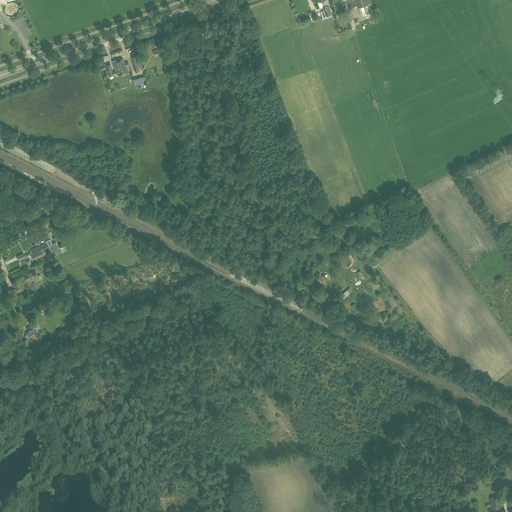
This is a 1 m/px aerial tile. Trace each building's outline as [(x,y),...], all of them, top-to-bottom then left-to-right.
[(318,0),(319,2),(322,1),(322,3),(322,4),(325,11),(326,16),(331,14),(331,13),(326,0),(318,0)] [(18,6),(17,5),(16,4),(15,3),(14,3),(13,3),(12,3),(11,3),(10,3),(9,3),(8,4),(7,5),(6,6),(5,6),(5,8),(5,9),(5,10),(5,11),(5,12),(5,13),(6,14),(7,15),(8,16),(9,16),(10,17),(11,17),(12,17),(13,17),(14,17),(15,16),(16,16),(17,15),(18,14),(18,13),(19,12),(19,11),(19,10),(19,9),(19,8),(18,6)] [(139,71),(135,56),(131,57),(135,72),(139,71)] [(128,73),(126,66),(129,65),(128,63),(124,63),(123,58),(112,61),(115,71),(112,71),(110,65),(106,66),(109,76),(113,75),(117,74),(118,75),(128,73)] [(143,75),(144,77),(155,73),(153,68),(148,69),(150,73),(143,75)] [(142,81),(141,77),(133,80),(135,86),(143,84),(142,81)] [(114,198),(101,192),(99,197),(111,203),(114,198)] [(49,237),(46,230),(43,232),(43,230),(37,233),(39,237),(44,235),(46,238),(49,237)] [(32,252),(25,255),(24,254),(17,257),(18,260),(30,255),(32,258),(42,254),(40,249),(49,245),(53,255),(56,254),(62,251),(60,247),(58,248),(56,242),(52,244),(50,240),(46,241),(47,243),(31,250),(32,252)] [(35,270),(29,273),(30,274),(31,274),(32,276),(32,275),(33,277),(32,278),(34,282),(36,281),(39,280),(41,279),(40,275),(38,276),(35,270)] [(357,273),(360,276),(363,281),(366,278),(361,270),(357,273)] [(30,274),(29,273),(27,273),(24,275),(27,281),(29,280),(30,283),(33,290),(39,287),(38,285),(36,281),(34,282),(32,278),(33,277),(32,275),(32,276),(31,274),(30,274)] [(320,273),(315,276),(320,283),(325,280),(327,278),(324,275),(322,276),(320,273)] [(350,293),(347,290),(341,296),(344,299),(350,293)] [(31,335),(38,332),(36,328),(34,329),(33,325),(27,327),(29,332),(26,333),(27,335),(25,336),(26,338),(31,336),(31,335)] [(497,482),(496,475),(484,478),(485,485),(497,482)] [(500,496),(490,498),(492,509),(502,507),(500,496)]
